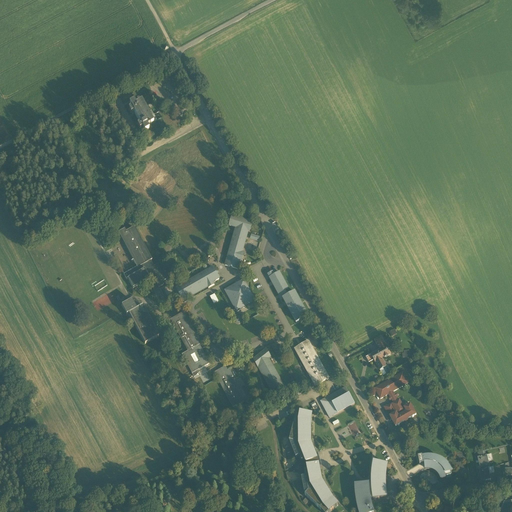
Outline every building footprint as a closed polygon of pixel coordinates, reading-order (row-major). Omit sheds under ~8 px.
[(144,131),(144,132),(149,129),(147,126),(149,125),(150,125),(150,124),(153,123),(141,101),(135,104),(133,101),(129,104),(131,107),(128,109),(131,114),(134,112),(140,123),(137,125),(139,129),(142,128),(144,131)] [(223,266),(235,269),(237,261),(240,262),(242,255),(239,254),(245,232),(247,233),(249,224),(230,219),(227,227),(233,229),(223,266)] [(152,277),(158,289),(163,286),(161,282),(163,281),(163,282),(168,280),(160,265),(153,268),(150,262),(151,262),(134,230),(125,234),(124,232),(118,235),(135,267),(137,270),(123,277),(126,281),(128,280),(133,288),(149,280),(148,279),(146,276),(150,274),(152,277)] [(113,257),(123,277),(137,270),(135,267),(124,273),(115,256),(113,257)] [(178,294),(182,301),(206,287),(207,289),(213,285),(212,283),(218,279),(212,269),(200,275),(201,277),(185,286),(184,286),(177,290),(179,294),(178,294)] [(280,273),(274,276),(273,274),(269,276),(270,278),(278,293),(280,292),(283,299),(296,323),(308,316),(295,293),(288,296),(284,290),(288,288),(280,273)] [(225,290),(236,311),(254,301),(244,281),(225,290)] [(213,303),(218,301),(214,293),(210,296),(213,303)] [(131,301),(128,303),(133,312),(136,310),(131,301)] [(128,315),(133,312),(128,303),(121,307),(127,316),(128,315)] [(142,307),(136,310),(133,312),(128,315),(145,345),(159,338),(154,328),(142,307)] [(229,312),(235,322),(236,323),(238,324),(240,323),(242,322),(242,319),(241,317),(240,316),(238,316),(236,317),(232,310),(229,312)] [(196,339),(198,338),(184,313),(182,314),(196,339)] [(174,326),(188,351),(191,356),(195,354),(200,362),(196,365),(198,370),(210,364),(199,345),(202,344),(198,337),(198,338),(196,339),(182,314),(171,320),(172,323),(174,326)] [(375,340),(380,351),(386,347),(381,337),(375,340)] [(173,345),(177,352),(181,350),(177,342),(173,345)] [(311,378),(315,386),(319,384),(327,380),(314,355),(315,354),(312,348),(309,350),(306,343),(303,345),(295,350),(301,362),(302,361),(312,378),(311,378)] [(373,359),(379,370),(385,367),(381,360),(390,355),(386,347),(380,351),(372,355),(371,355),(373,359)] [(258,367),(274,396),(286,390),(280,380),(268,359),(270,357),(266,350),(257,357),(258,357),(254,359),(257,365),(258,364),(259,366),(258,367)] [(199,370),(198,370),(196,365),(191,356),(188,351),(184,353),(182,355),(192,373),(192,374),(199,370)] [(220,383),(233,408),(240,405),(245,402),(231,378),(233,376),(229,370),(228,371),(226,367),(222,368),(214,373),(217,378),(220,383)] [(400,400),(398,401),(396,397),(395,395),(393,392),(409,383),(403,373),(387,382),(386,383),(385,384),(383,384),(374,388),(380,399),(388,394),(390,398),(391,399),(393,403),(392,404),(391,404),(387,406),(385,407),(387,410),(395,426),(404,421),(404,422),(405,422),(407,421),(408,420),(408,419),(416,415),(410,404),(404,408),(400,400)] [(325,410),(330,418),(355,405),(346,389),(321,402),(324,407),(325,406),(327,409),(325,410)] [(302,462),(305,460),(315,455),(311,444),(311,422),(312,415),(300,413),(300,414),(296,413),(294,421),(289,441),(294,443),(299,456),(302,462)] [(348,426),(354,437),(361,433),(355,422),(348,426)] [(294,443),(289,441),(296,458),(299,456),(294,443)] [(306,465),(308,470),(319,469),(322,468),(318,454),(315,455),(305,460),(306,465)] [(478,457),(480,468),(488,467),(489,466),(488,461),(487,455),(486,455),(478,457)] [(418,456),(419,464),(420,464),(421,464),(423,463),(425,463),(425,469),(426,469),(429,469),(433,469),(435,471),(438,473),(440,476),(441,479),(445,478),(445,477),(452,475),(451,472),(452,471),(451,469),(450,467),(448,465),(447,463),(445,462),(444,460),(441,459),(439,458),(436,457),(434,456),(432,456),(429,456),(427,456),(425,456),(422,457),(422,456),(418,456)] [(387,465),(374,463),(373,470),(372,481),(372,484),(368,484),(355,484),(356,496),(358,508),(359,511),(373,511),(372,506),(370,500),(387,497),(386,489),(385,483),(386,475),(387,465)] [(426,470),(426,469),(425,469),(425,463),(423,463),(421,464),(420,464),(419,464),(418,464),(409,469),(412,476),(421,471),(423,470),(425,470),(426,470)] [(491,478),(489,472),(488,467),(480,468),(479,469),(482,480),(491,478)] [(328,511),(329,511),(338,505),(332,499),(322,481),(319,469),(308,470),(304,471),(305,477),(308,491),(305,495),(320,509),(322,511),(328,511),(329,511),(328,511)]
